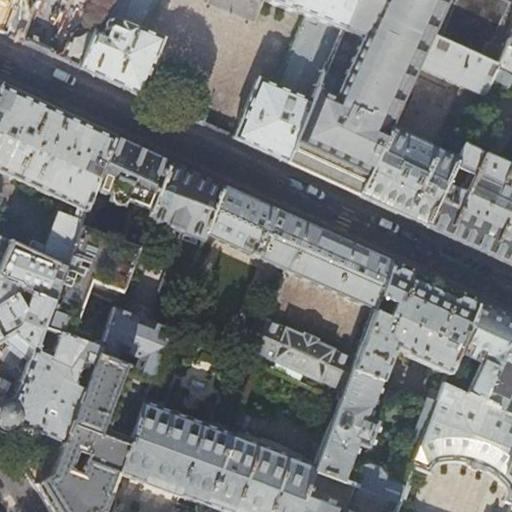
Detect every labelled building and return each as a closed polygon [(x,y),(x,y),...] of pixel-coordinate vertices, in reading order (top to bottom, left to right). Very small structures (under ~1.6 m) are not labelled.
[(0,0),(0,32),(16,40),(27,14),(23,11),(21,6),(21,1),(21,0),(0,0)] [(105,0),(99,17),(111,22),(108,23),(105,25),(105,28),(106,32),(105,33),(94,29),(78,68),(122,88),(139,96),(159,44),(162,41),(141,32),(153,0),(205,0),(205,1),(250,19),(257,0),(263,0),(290,11),(291,10),(304,15),(276,86),(256,79),(233,139),(285,163),(350,0),(105,0)] [(511,0),(350,0),(285,163),(320,179),(356,195),(386,128),(398,104),(404,89),(415,66),(429,35),(444,0),(511,0),(511,31),(505,48),(511,50),(511,0)] [(486,88),(497,65),(429,35),(415,66),(459,87),(436,139),(450,145),(445,155),(386,128),(356,195),(391,211),(423,226),(460,145),(486,88)] [(511,167),(460,145),(423,226),(470,247),(511,266),(511,50),(505,48),(497,65),(486,88),(500,95),(504,85),(506,86),(510,77),(511,77),(511,167)] [(27,98),(0,86),(0,172),(74,206),(84,211),(92,189),(111,137),(60,113),(27,98)] [(411,92),(404,89),(398,104),(404,107),(411,92)] [(188,172),(167,162),(144,220),(164,227),(161,237),(177,243),(152,308),(173,317),(203,234),(220,186),(188,172)] [(220,186),(203,234),(372,309),(376,297),(388,265),(389,263),(348,245),(332,237),(276,212),(220,186)] [(76,231),(84,211),(74,206),(69,218),(57,213),(44,248),(29,241),(25,250),(62,268),(76,231)] [(114,299),(132,252),(76,231),(62,268),(58,277),(114,299)] [(0,238),(0,302),(19,291),(49,302),(58,277),(62,268),(25,250),(0,238)] [(388,265),(376,297),(391,304),(385,318),(371,311),(353,359),(349,370),(377,380),(379,380),(393,348),(402,352),(403,355),(405,356),(446,373),(472,303),(431,285),(388,265)] [(12,351),(40,328),(49,302),(19,291),(0,302),(0,340),(1,340),(12,351)] [(473,302),(472,303),(446,373),(442,385),(481,403),(511,332),(511,319),(489,309),(473,302)] [(111,308),(95,349),(93,356),(112,363),(116,350),(136,358),(131,370),(150,377),(168,329),(111,308)] [(337,400),(349,370),(353,359),(257,316),(241,358),(255,364),(267,369),(271,360),(274,362),(275,361),(316,379),(316,380),(319,382),(316,390),(337,400)] [(93,356),(95,349),(40,328),(12,351),(26,361),(10,400),(4,399),(0,401),(0,428),(1,428),(6,430),(11,429),(15,427),(18,424),(46,436),(41,450),(18,463),(32,486),(49,475),(93,356)] [(511,332),(481,403),(511,416),(511,332)] [(112,363),(93,356),(49,475),(32,486),(46,508),(48,511),(100,511),(107,496),(115,473),(142,402),(151,377),(150,377),(131,370),(112,363)] [(380,381),(379,380),(377,380),(349,370),(337,400),(312,468),(311,470),(354,486),(398,501),(411,467),(438,394),(432,392),(429,400),(426,398),(412,436),(402,432),(384,477),(378,468),(367,464),(357,467),(355,471),(347,468),(356,444),(364,447),(367,448),(368,445),(367,445),(375,425),(377,422),(374,421),(365,418),(379,384),(380,381)] [(442,385),(438,394),(411,467),(427,474),(432,466),(436,462),(443,458),(450,456),(461,456),(477,460),(490,466),(503,430),(511,433),(511,483),(504,480),(506,487),(507,491),(506,499),(505,502),(510,504),(509,506),(510,506),(507,511),(511,511),(511,416),(481,403),(442,385)] [(167,411),(142,402),(115,473),(130,478),(139,481),(142,483),(175,495),(202,506),(228,435),(217,431),(211,429),(201,424),(201,423),(168,410),(167,411)] [(312,468),(286,458),(286,456),(254,443),(253,445),(228,435),(202,506),(217,511),(343,511),(344,511),(347,504),(354,486),(311,470),(312,468)] [(393,511),(398,501),(354,486),(347,504),(362,510),(372,507),(385,511),(348,511),(344,511),(343,511),(393,511)] [(111,511),(115,503),(115,500),(113,499),(107,496),(100,511),(111,511)]
